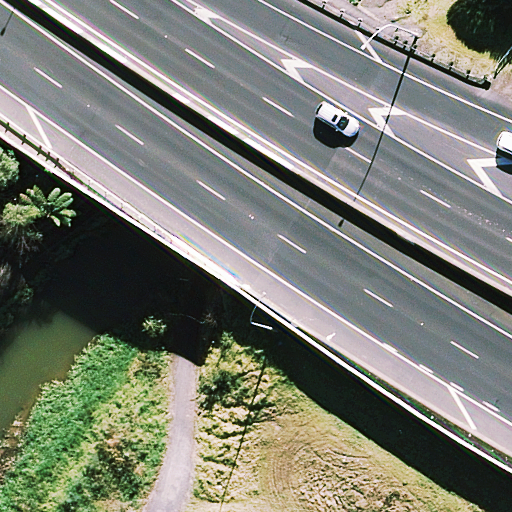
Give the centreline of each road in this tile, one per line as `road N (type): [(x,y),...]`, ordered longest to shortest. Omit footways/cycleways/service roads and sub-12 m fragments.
road 1 (trunk): [(511,375),(223,198),(0,33)]
road 2 (trunk): [(117,0),(405,188),(511,243)]
road 3 (trunk): [(234,0),(434,109),(511,137)]
